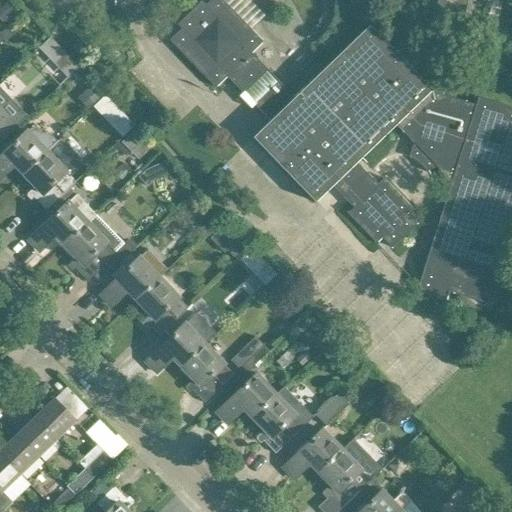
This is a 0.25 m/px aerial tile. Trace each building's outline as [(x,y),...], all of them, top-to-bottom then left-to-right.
[(426,172),(428,171),(436,167),(451,183),(418,287),(442,311),(448,292),(490,305),(511,236),(511,108),(478,98),(476,105),(432,90),(369,26),(295,98),(253,51),(263,42),(222,0),(211,0),(206,6),(202,1),(177,25),(181,29),(170,40),(216,88),(227,77),(270,122),(253,138),(315,203),(333,186),(354,208),(349,213),(347,211),(347,212),(378,245),(379,244),(377,243),(382,238),(392,248),(417,225),(407,214),(412,210),(413,211),(414,210),(382,178),(382,179),(383,180),(378,185),(357,163),(396,125),(413,143),(409,158),(416,161),(422,166),(426,171),(426,172)] [(418,0),(417,5),(462,19),(468,0),(418,0)] [(489,15),(497,17),(501,6),(492,3),(489,15)] [(489,15),(485,26),(493,29),(497,17),(489,15)] [(9,25),(0,32),(0,35),(6,41),(16,32),(9,25)] [(53,41),(50,38),(41,47),(51,57),(60,48),(53,41)] [(23,65),(16,72),(21,77),(28,71),(23,65)] [(95,83),(83,95),(94,107),(106,96),(95,83)] [(0,143),(17,127),(0,109),(0,143)] [(0,178),(14,165),(23,174),(46,152),(57,141),(49,134),(44,134),(38,128),(32,130),(28,133),(27,132),(0,157),(0,178)] [(29,193),(46,210),(75,182),(46,152),(23,174),(35,187),(27,194),(28,195),(29,193)] [(146,170),(138,177),(147,188),(153,182),(146,170)] [(55,236),(64,245),(87,223),(96,215),(76,194),(29,240),(39,251),(55,236)] [(110,246),(87,223),(64,245),(76,258),(68,265),(69,266),(71,264),(87,281),(105,264),(112,271),(130,253),(117,240),(110,246)] [(127,291),(135,300),(159,277),(140,257),(101,295),(111,306),(127,291)] [(188,308),(159,277),(135,300),(147,312),(140,320),(140,321),(142,319),(159,336),(188,308)] [(172,358),(181,367),(205,344),(185,324),(146,362),(157,373),(172,358)] [(257,337),(226,366),(205,344),(181,367),(193,379),(185,387),(186,387),(188,386),(204,403),(265,345),(257,337)] [(243,408),(252,417),(276,395),(256,375),(217,413),(228,424),(243,408)] [(333,385),(325,393),(331,400),(339,391),(333,385)] [(338,394),(315,416),(326,427),(349,405),(338,394)] [(306,425),(276,395),(252,417),(264,430),(256,438),(257,438),(259,436),(275,454),(306,425)] [(53,399),(35,416),(57,439),(75,421),(53,399)] [(35,416),(17,434),(39,456),(57,439),(35,416)] [(310,463),(318,472),(342,449),(323,429),(283,468),(294,479),(310,463)] [(0,453),(20,474),(39,456),(17,434),(0,450),(0,453)] [(371,479),(342,449),(318,472),(330,485),(322,492),(323,493),(325,491),(332,499),(336,495),(345,505),(363,488),(371,479)] [(94,477),(112,460),(103,451),(95,459),(89,453),(79,462),(94,477)] [(0,507),(4,511),(13,502),(3,491),(20,474),(0,453),(0,507)] [(398,456),(388,465),(397,474),(407,465),(398,456)] [(75,495),(94,477),(79,462),(84,468),(66,485),(69,489),(75,495)] [(472,477),(465,483),(476,495),(483,488),(472,477)] [(131,504),(114,487),(87,511),(126,511),(125,511),(133,503),(133,502),(131,504)] [(400,511),(402,511),(410,503),(401,493),(392,502),(382,491),(368,505),(364,502),(370,496),(363,488),(345,505),(340,510),(342,511),(353,511),(354,511),(353,511),(400,511)] [(62,508),(75,495),(69,489),(56,501),(62,508)]
